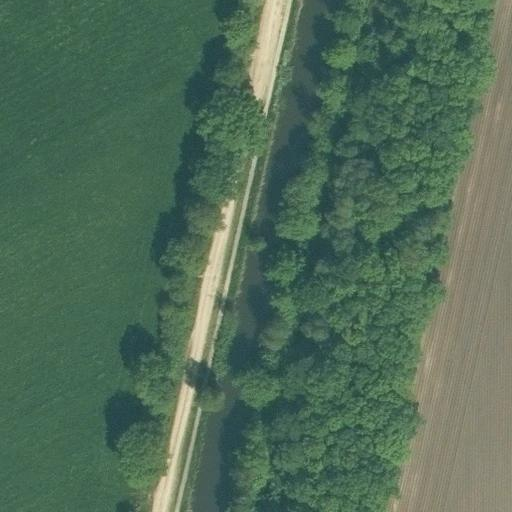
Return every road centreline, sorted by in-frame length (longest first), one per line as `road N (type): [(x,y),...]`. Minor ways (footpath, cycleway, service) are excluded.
road 1 (track): [(269,0),(154,511)]
road 2 (track): [(361,0),(246,511)]
